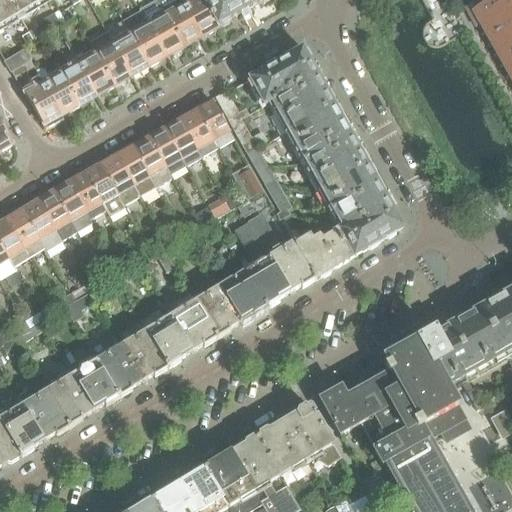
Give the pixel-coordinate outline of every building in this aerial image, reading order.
[(18,18),(7,0),(0,0),(0,41),(11,34),(6,26),(18,18)] [(48,0),(7,0),(18,18),(48,0)] [(199,39),(181,5),(178,0),(167,0),(174,10),(163,16),(183,51),(193,45),(195,42),(199,39)] [(217,32),(198,0),(190,0),(181,5),(199,39),(204,36),(208,37),(217,32)] [(269,3),(269,0),(198,0),(217,32),(229,25),(229,22),(259,5),(262,7),(269,3)] [(511,0),(498,0),(481,10),(478,4),(465,11),(475,29),(479,27),(484,36),(481,38),(482,39),(485,37),(490,46),(487,48),(488,50),(491,48),(496,57),(493,59),(494,60),(497,59),(502,68),(499,70),(500,71),(503,70),(508,79),(505,81),(506,82),(509,80),(511,85),(511,90),(511,91),(511,92),(511,0)] [(165,59),(142,17),(135,6),(131,9),(136,18),(132,21),(138,30),(129,35),(148,71),(159,65),(160,61),(165,59)] [(183,51),(163,16),(153,22),(148,14),(142,17),(165,59),(169,56),(173,57),(183,51)] [(42,40),(62,27),(54,16),(35,28),(42,40)] [(148,71),(129,35),(123,24),(106,34),(107,36),(107,37),(130,78),(134,75),(138,76),(148,71)] [(35,31),(29,35),(36,46),(42,42),(41,41),(35,31)] [(29,35),(21,39),(28,51),(36,46),(29,35)] [(130,78),(107,37),(89,46),(94,55),(114,90),(124,84),(125,81),(130,78)] [(95,98),(71,56),(77,52),(71,42),(60,48),(61,49),(66,59),(65,60),(70,69),(59,75),(79,110),(89,104),(90,100),(95,98)] [(32,63),(25,51),(4,64),(15,81),(34,69),(31,64),(32,63)] [(114,90),(94,55),(85,60),(79,51),(77,52),(71,56),(95,98),(100,95),(103,96),(114,90)] [(326,97),(316,79),(309,65),(310,62),(306,55),(303,55),(298,56),(295,57),(249,83),(265,110),(272,106),(288,135),(333,109),(332,107),(333,104),(329,97),(326,97)] [(79,110),(59,75),(50,80),(45,72),(40,71),(36,73),(42,84),(60,117),(64,115),(69,116),(79,110)] [(60,117),(42,84),(34,89),(34,90),(24,96),(44,130),(57,122),(56,120),(60,117)] [(242,123),(250,119),(246,112),(238,116),(227,96),(216,102),(232,131),(242,125),(242,123)] [(234,143),(212,104),(196,113),(218,152),(234,143)] [(360,156),(350,139),(340,121),(342,119),(338,112),(334,111),(333,109),(288,135),(303,161),(299,163),(296,164),(287,165),(287,169),(296,168),(300,167),(305,165),(321,194),(366,168),(365,166),(367,163),(363,156),(360,156)] [(218,152),(196,113),(180,122),(202,161),(218,152)] [(202,161),(180,122),(165,131),(186,170),(202,161)] [(242,125),(232,131),(235,136),(246,131),(242,125)] [(0,155),(13,148),(0,126),(0,155)] [(186,170),(165,131),(149,140),(170,179),(186,170)] [(246,131),(235,136),(238,141),(249,136),(246,131)] [(249,136),(238,141),(241,146),(251,141),(249,136)] [(170,179),(149,140),(133,149),(156,191),(171,182),(170,179)] [(251,141),(241,146),(244,151),(254,146),(251,141)] [(254,146),(244,151),(247,156),(257,151),(254,146)] [(156,191),(133,149),(116,158),(140,200),(156,191)] [(257,151),(247,156),(249,161),(260,155),(258,153),(257,151)] [(260,155),(249,161),(252,166),(262,160),(260,155)] [(140,200),(116,158),(100,167),(125,212),(125,211),(124,209),(140,200)] [(262,160),(252,166),(255,170),(265,165),(262,160)] [(265,165),(255,170),(257,175),(268,170),(265,165)] [(125,212),(100,167),(84,176),(106,214),(110,220),(125,212)] [(248,168),(232,177),(246,203),(248,202),(262,194),(248,168)] [(399,227),(373,181),(375,178),(371,171),(368,171),(366,168),(321,194),(327,204),(343,232),(333,237),(340,250),(345,247),(353,260),(398,234),(399,227)] [(268,170),(257,175),(260,180),(271,175),(268,170)] [(271,175),(260,180),(263,186),(274,180),(271,175)] [(106,214),(84,176),(68,185),(86,218),(87,217),(90,223),(106,214)] [(274,180),(263,186),(266,191),(277,185),(274,180)] [(86,218),(68,185),(58,190),(52,194),(78,237),(85,233),(78,222),(86,218)] [(277,185),(266,191),(269,196),(279,190),(277,185)] [(279,190),(269,196),(272,201),(282,195),(279,190)] [(78,237),(52,194),(37,203),(62,245),(76,236),(77,238),(78,237)] [(234,195),(223,200),(230,212),(237,208),(240,206),(234,195)] [(282,195),(272,201),(275,206),(285,200),(282,195)] [(223,200),(207,208),(208,209),(214,221),(230,212),(223,200)] [(285,200),(275,206),(277,210),(288,204),(285,200)] [(240,206),(237,208),(244,220),(255,214),(248,202),(246,203),(245,203),(240,206)] [(62,245),(37,203),(21,213),(44,252),(46,254),(62,245)] [(288,204),(277,210),(280,215),(285,212),(290,209),(288,204)] [(208,209),(192,218),(199,230),(212,222),(214,221),(208,209)] [(290,209),(285,212),(289,219),(293,220),(295,212),(291,211),(290,209)] [(289,219),(285,212),(280,215),(276,218),(278,220),(280,224),(289,219)] [(44,252),(21,213),(5,222),(29,261),(29,262),(44,252)] [(29,261),(5,222),(0,225),(0,249),(15,274),(13,271),(29,261)] [(181,222),(175,225),(176,227),(182,236),(187,233),(181,222)] [(182,236),(176,227),(161,236),(167,245),(182,236)] [(165,245),(159,236),(147,244),(153,254),(165,245)] [(315,283),(353,260),(345,247),(340,250),(333,237),(322,244),(321,241),(313,246),(310,243),(296,251),(315,283)] [(194,251),(189,242),(182,247),(187,255),(194,251)] [(315,283),(296,251),(293,247),(245,276),(266,313),(279,304),(278,302),(301,289),(302,291),(315,283)] [(0,282),(15,274),(0,249),(0,282)] [(137,266),(151,257),(147,250),(138,255),(136,251),(130,254),(137,266)] [(175,271),(163,251),(155,256),(167,276),(175,271)] [(119,273),(112,262),(100,269),(106,280),(119,273)] [(139,276),(135,269),(125,275),(129,282),(139,276)] [(253,321),(261,316),(266,313),(245,276),(195,306),(217,342),(230,334),(229,332),(246,322),(252,318),(253,321)] [(77,303),(91,294),(86,286),(72,295),(77,303)] [(511,355),(511,299),(509,295),(507,296),(503,294),(497,298),(497,302),(464,320),(462,322),(459,320),(452,323),(452,327),(478,374),(506,359),(511,355)] [(64,310),(75,303),(71,296),(60,303),(64,310)] [(204,350),(217,342),(195,306),(189,297),(175,306),(174,305),(169,308),(163,299),(154,304),(160,314),(164,311),(170,321),(146,335),(168,372),(181,364),(180,362),(200,349),(203,348),(204,350)] [(59,311),(53,303),(41,310),(47,319),(59,311)] [(30,331),(44,321),(40,314),(25,324),(30,331)] [(53,329),(47,321),(40,326),(45,334),(53,329)] [(21,347),(43,333),(39,326),(16,340),(21,347)] [(28,331),(25,326),(18,331),(22,336),(28,331)] [(478,374),(452,327),(435,336),(435,335),(431,338),(421,343),(422,344),(419,345),(423,351),(424,351),(425,353),(424,354),(427,359),(429,358),(430,360),(429,361),(430,363),(430,364),(434,371),(435,370),(437,373),(435,374),(439,381),(441,380),(443,383),(441,384),(445,391),(447,390),(448,391),(460,384),(478,374)] [(155,380),(168,372),(146,335),(97,365),(119,401),(132,393),(131,391),(147,381),(153,378),(155,380)] [(468,511),(428,440),(427,441),(422,431),(424,430),(423,429),(457,410),(455,406),(447,392),(448,391),(447,390),(445,391),(441,384),(443,383),(441,380),(439,381),(435,374),(437,373),(435,370),(434,371),(430,364),(430,363),(429,361),(430,360),(429,358),(427,359),(424,354),(425,353),(424,351),(423,351),(419,345),(422,344),(421,343),(420,344),(419,343),(384,363),(388,370),(369,380),(373,387),(363,392),(360,387),(359,388),(359,387),(357,388),(358,390),(360,389),(361,393),(346,401),(341,392),(320,403),(324,411),(339,439),(360,427),(375,453),(374,453),(382,469),(385,467),(410,511),(468,511)] [(119,401),(97,365),(91,355),(73,366),(67,356),(60,360),(67,371),(53,379),(58,388),(47,394),(69,431),(83,423),(81,421),(104,407),(105,409),(119,401)] [(69,431),(47,394),(42,385),(0,410),(0,427),(20,461),(33,453),(32,450),(49,440),(55,437),(56,439),(69,431)] [(486,408),(476,390),(472,392),(469,386),(463,389),(476,413),(486,408)] [(333,448),(314,417),(309,409),(299,414),(298,417),(269,435),(266,434),(260,438),(259,440),(258,440),(257,441),(280,479),(312,460),(327,470),(341,461),(333,448)] [(511,436),(511,425),(505,413),(490,421),(502,443),(511,436)] [(20,461),(0,427),(0,469),(7,465),(11,466),(20,461)] [(227,510),(280,479),(257,441),(256,442),(256,443),(253,442),(247,446),(246,449),(217,466),(214,465),(208,469),(207,472),(206,472),(205,472),(227,510)] [(380,468),(376,462),(366,468),(369,474),(380,468)] [(157,511),(224,511),(227,510),(205,472),(204,473),(203,474),(200,474),(195,477),(194,480),(165,497),(162,497),(156,500),(155,503),(154,503),(153,504),(157,511)] [(349,511),(344,503),(335,509),(336,511),(349,511)]
